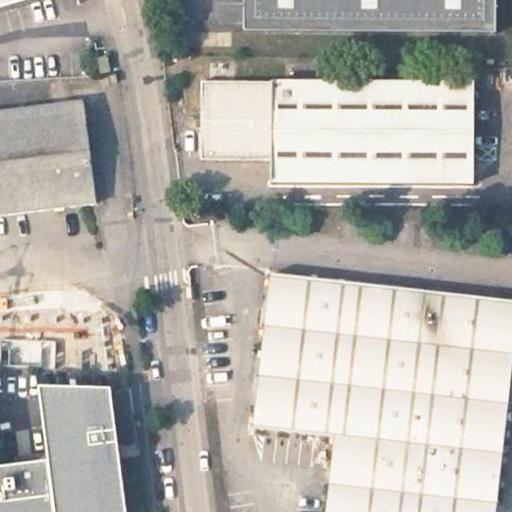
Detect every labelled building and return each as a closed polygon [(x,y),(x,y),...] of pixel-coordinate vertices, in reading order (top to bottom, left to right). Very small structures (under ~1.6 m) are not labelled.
[(0,0),(0,8),(28,0),(0,0)] [(497,0),(244,0),(244,33),(497,35),(497,0)] [(473,185),(473,84),(203,83),(202,161),(272,161),(272,183),(473,185)] [(0,215),(96,203),(83,103),(0,113),(0,215)] [(496,511),(511,373),(511,302),(271,275),(253,429),(335,438),(326,511),(496,511)] [(0,366),(107,370),(101,318),(1,316),(0,315),(0,366)] [(0,511),(126,511),(112,393),(37,391),(47,466),(0,472),(0,511)]
